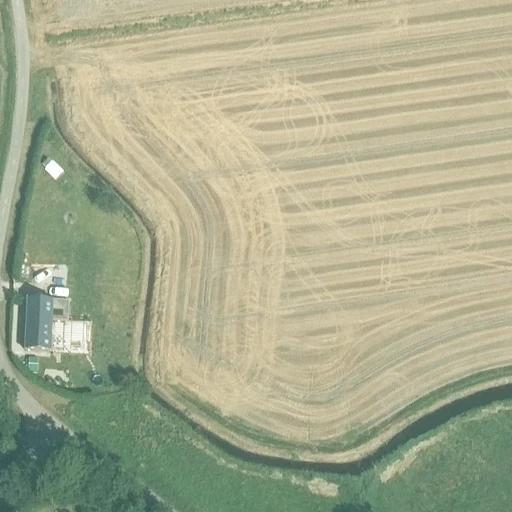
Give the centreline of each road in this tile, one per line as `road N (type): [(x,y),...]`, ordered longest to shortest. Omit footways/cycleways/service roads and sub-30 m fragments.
road 1 (unclassified): [(0,241),(20,112),(16,0)]
road 2 (unclassified): [(43,432),(74,445),(160,511)]
